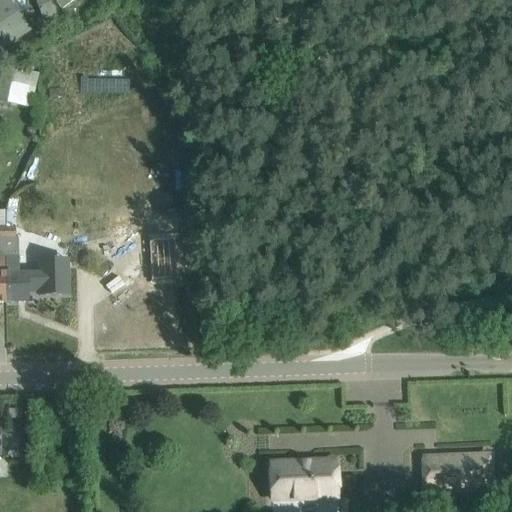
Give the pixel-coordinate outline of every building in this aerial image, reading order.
[(0,48),(28,30),(7,0),(1,0),(0,1),(0,48)] [(49,0),(36,0),(41,11),(52,6),(49,0)] [(0,101),(20,104),(20,102),(23,76),(24,69),(4,67),(0,98),(0,101)] [(57,226),(59,244),(70,243),(67,224),(57,226)] [(5,257),(6,303),(29,302),(29,274),(20,274),(19,238),(15,238),(15,227),(6,228),(6,238),(5,257)] [(280,465),(280,501),(344,501),(344,465),(280,465)] [(484,465),(420,465),(420,495),(484,495),(484,465)]
